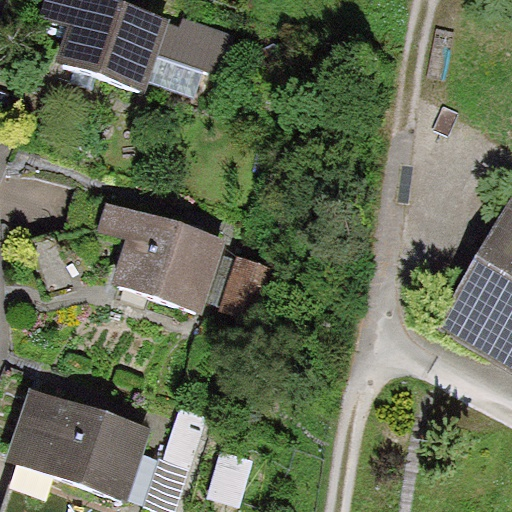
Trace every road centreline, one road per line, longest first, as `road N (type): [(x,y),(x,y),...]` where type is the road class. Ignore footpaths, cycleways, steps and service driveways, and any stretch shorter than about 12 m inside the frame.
road 1 (track): [(422,0),(335,511)]
road 2 (track): [(358,346),(511,421)]
